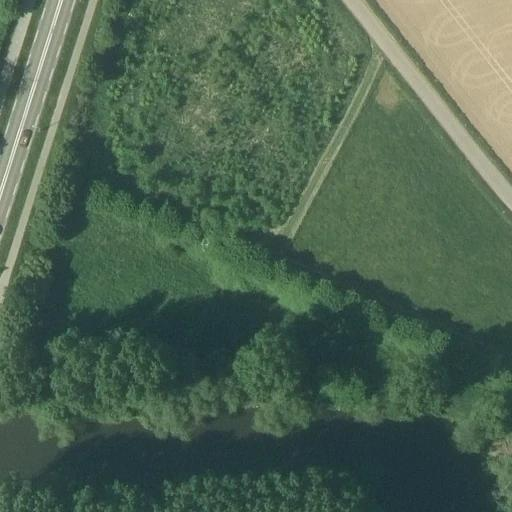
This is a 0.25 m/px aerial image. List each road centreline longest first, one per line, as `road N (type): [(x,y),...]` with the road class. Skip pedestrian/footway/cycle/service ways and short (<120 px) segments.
road 1 (unclassified): [(352,0),(511,201)]
road 2 (primary): [(0,194),(61,0)]
